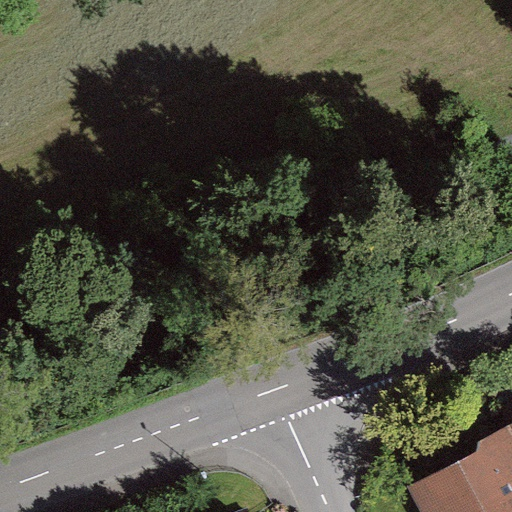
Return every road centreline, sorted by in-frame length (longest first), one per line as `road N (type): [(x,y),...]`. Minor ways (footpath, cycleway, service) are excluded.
road 1 (tertiary): [(0,489),(274,388)]
road 2 (tertiary): [(274,388),(511,293)]
road 3 (residential): [(274,388),(331,511)]
